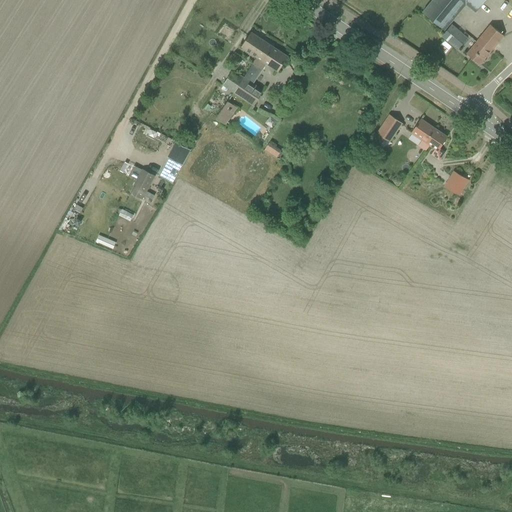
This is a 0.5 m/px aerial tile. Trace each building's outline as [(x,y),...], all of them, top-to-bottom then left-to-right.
[(433,0),(423,12),(445,30),(467,4),(476,12),(486,0),(433,0)] [(467,54),(480,65),(504,36),(491,25),(467,54)] [(443,36),(458,49),(466,40),(451,27),(443,36)] [(256,56),(264,61),(273,47),(251,33),(242,47),(256,57),(256,56)] [(265,64),(278,72),(288,57),(273,47),(264,61),(256,56),(256,57),(257,57),(253,64),(261,69),(265,64)] [(223,87),(233,93),(243,77),(234,71),(223,87)] [(233,93),(254,106),(264,91),(243,77),(233,93)] [(217,118),(226,124),(237,108),(229,102),(217,118)] [(372,141),(379,147),(385,139),(389,142),(403,124),(390,114),(376,133),(377,134),(372,141)] [(418,147),(425,151),(429,145),(426,143),(436,129),(421,119),(412,133),(422,140),(418,147)] [(150,129),(147,134),(149,135),(155,138),(158,133),(152,129),(150,129)] [(431,155),(439,161),(445,152),(440,148),(447,137),(436,129),(426,143),(429,145),(435,149),(431,155)] [(176,142),(168,157),(169,158),(181,164),(182,165),(185,160),(191,150),(176,142)] [(268,143),(265,151),(279,156),(282,148),(268,143)] [(131,193),(142,199),(155,176),(143,170),(131,193)] [(467,185),(470,180),(453,171),(444,188),(459,196),(466,184),(467,185)] [(118,219),(129,224),(133,215),(122,210),(118,219)] [(96,242),(113,249),(115,242),(98,236),(96,242)]
